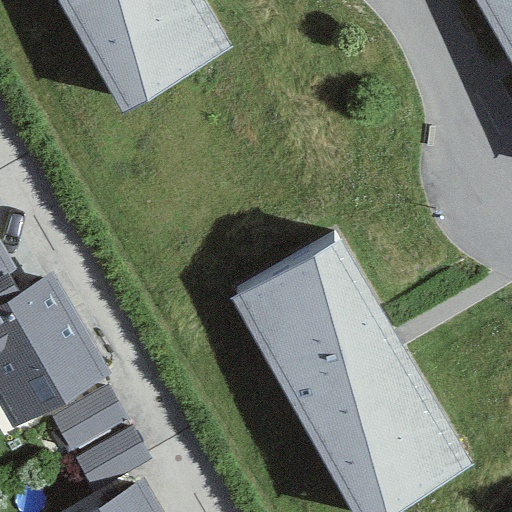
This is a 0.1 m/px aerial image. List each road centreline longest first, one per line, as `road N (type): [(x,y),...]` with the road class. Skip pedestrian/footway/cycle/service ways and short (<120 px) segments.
road 1 (residential): [(0,116),(225,511)]
road 2 (residential): [(408,0),(511,183)]
